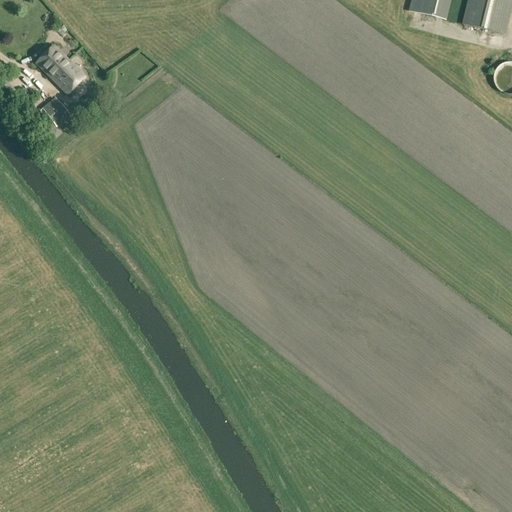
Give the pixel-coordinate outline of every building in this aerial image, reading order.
[(413,0),(411,12),(444,20),(448,0),(413,0)] [(469,0),(463,25),(504,35),(508,15),(511,0),(469,0)] [(37,63),(68,95),(85,78),(54,47),(37,63)] [(505,95),(510,95),(511,94),(511,63),(506,63),(503,64),(498,68),(495,71),(494,75),(493,79),(495,86),(496,88),(498,91),(501,93),(505,95)] [(42,109),(57,127),(70,116),(54,99),(42,109)]
